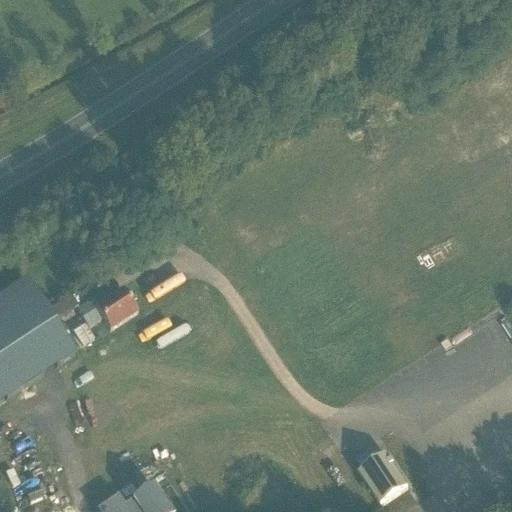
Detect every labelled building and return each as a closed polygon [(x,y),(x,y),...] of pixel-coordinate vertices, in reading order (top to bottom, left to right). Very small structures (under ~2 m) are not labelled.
[(511,69),(475,94),(510,145),(511,143),(511,69)] [(460,123),(395,160),(413,191),(478,155),(460,123)] [(377,173),(312,208),(329,240),(394,205),(377,173)] [(0,414),(77,367),(30,292),(0,311),(0,414)] [(123,294),(96,312),(90,305),(77,314),(89,331),(102,322),(110,335),(138,316),(123,294)] [(54,307),(62,319),(80,307),(72,295),(54,307)] [(380,465),(369,449),(319,482),(339,511),(341,511),(370,493),(381,510),(408,492),(387,460),(380,465)] [(118,501),(101,511),(169,511),(154,490),(124,511),(118,501)]
